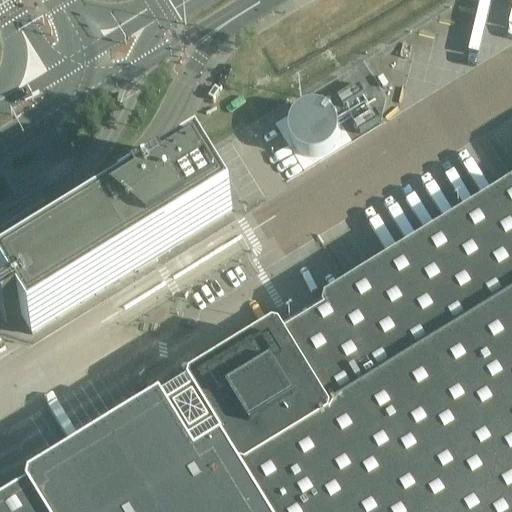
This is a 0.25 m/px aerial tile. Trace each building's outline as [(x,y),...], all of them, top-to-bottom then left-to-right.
[(304,151),(313,152),(322,150),(330,145),(335,137),(337,128),(335,119),(330,111),(321,105),(311,104),(301,107),(294,112),(290,120),(288,130),(291,138),(296,146),(304,151)] [(197,151),(201,156),(208,152),(206,150),(204,147),(197,151)] [(7,327),(21,319),(32,337),(134,274),(135,276),(157,263),(184,246),(183,244),(232,213),(200,161),(0,283),(0,284),(14,308),(0,316),(7,327)] [(190,388),(189,395),(261,511),(511,511),(511,190),(325,305),(323,315),(293,334),(280,338),(273,337),(190,388)] [(261,511),(189,395),(176,403),(164,410),(161,406),(30,486),(28,494),(0,511),(261,511)]
